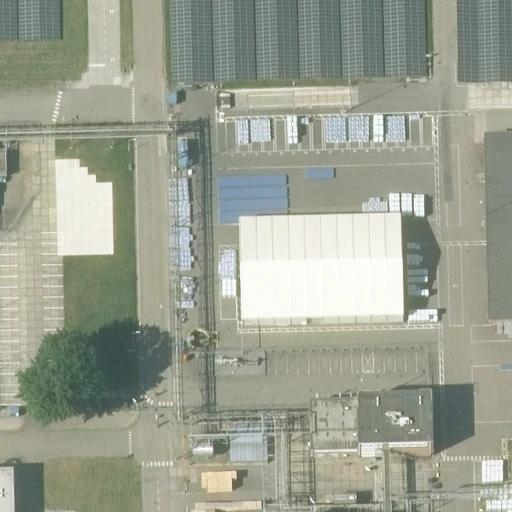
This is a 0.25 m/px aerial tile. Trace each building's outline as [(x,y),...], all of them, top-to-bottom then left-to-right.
[(432,146),(432,117),(361,119),(362,148),(421,147),(421,146),(432,146)] [(511,143),(487,144),(491,326),(511,325),(511,143)] [(400,221),(239,226),(242,327),(402,323),(400,221)] [(431,405),(309,408),(309,413),(310,459),(433,456),(431,405)] [(0,406),(0,417),(22,418),(22,406),(0,406)] [(300,425),(288,425),(289,455),(301,454),(300,425)] [(266,446),(266,429),(230,429),(230,447),(266,446)] [(266,446),(230,447),(231,465),(266,465),(266,446)] [(0,511),(14,511),(13,478),(0,478),(0,511)]
